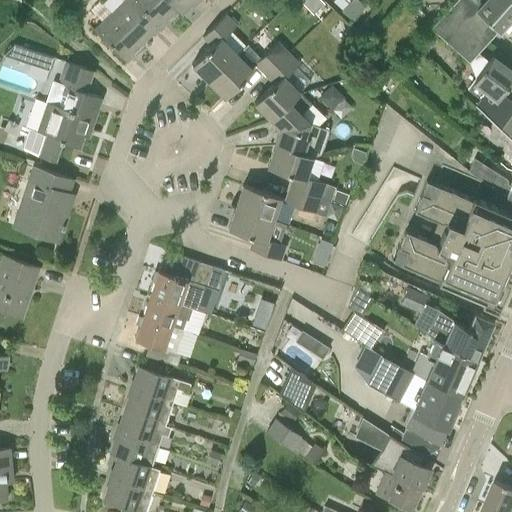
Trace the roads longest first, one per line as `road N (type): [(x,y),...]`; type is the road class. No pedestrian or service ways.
road 1 (residential): [(216,511),(291,277),(196,244),(187,213),(144,210)]
road 2 (residential): [(41,511),(34,405),(52,340),(122,292),(144,210)]
road 3 (residential): [(144,210),(113,178),(137,97),(227,0)]
road 4 (tertiary): [(444,511),(498,382)]
